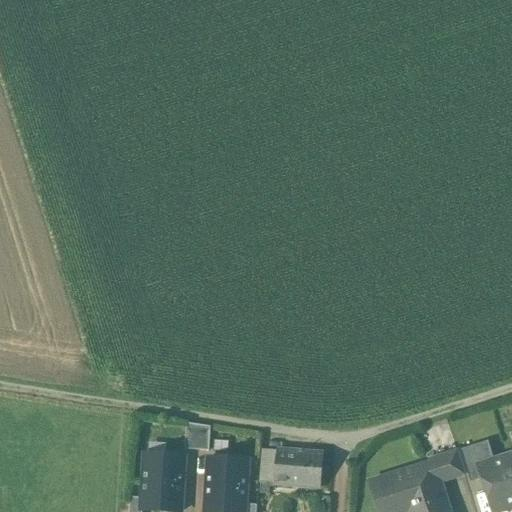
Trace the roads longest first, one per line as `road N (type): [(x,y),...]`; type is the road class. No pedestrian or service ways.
road 1 (residential): [(336,511),(344,443),(137,410)]
road 2 (track): [(0,387),(137,410)]
